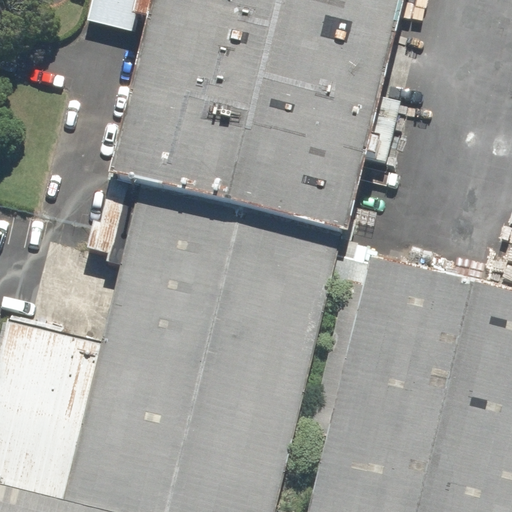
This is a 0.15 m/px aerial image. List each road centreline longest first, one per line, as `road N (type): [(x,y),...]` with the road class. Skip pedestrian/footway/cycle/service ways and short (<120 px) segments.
road 1 (unknown): [(462,0),(421,233)]
road 2 (unknown): [(94,0),(76,50),(53,59),(0,53)]
